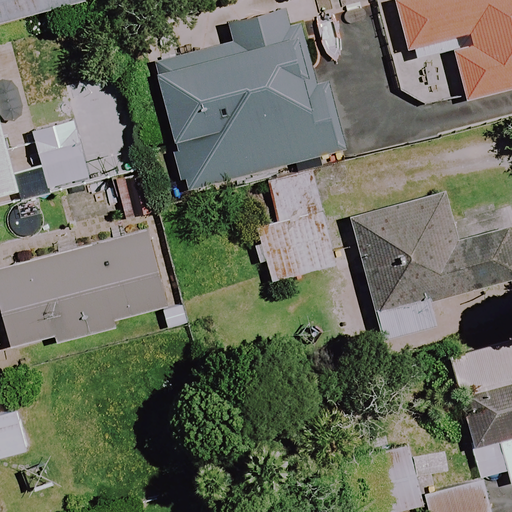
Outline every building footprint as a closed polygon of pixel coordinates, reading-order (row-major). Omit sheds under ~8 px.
[(0,0),(0,25),(91,1),(90,0),(0,0)] [(511,0),(407,0),(421,57),(458,48),(469,94),(511,84),(511,0)] [(237,46),(187,58),(189,68),(156,77),(184,192),(340,154),(309,28),(292,32),(287,12),(232,26),(237,46)] [(86,151),(79,120),(32,132),(39,163),(86,151)] [(269,182),(279,225),(255,231),(267,285),(333,270),(325,233),(311,172),(269,182)] [(465,184),(360,209),(385,313),(490,288),(487,278),(511,271),(511,219),(476,228),(465,184)] [(0,267),(0,352),(17,348),(170,308),(149,229),(0,267)] [(511,361),(481,369),(507,473),(511,471),(511,361)] [(1,414),(0,409),(0,459),(31,451),(18,409),(1,414)] [(381,511),(419,505),(408,448),(360,457),(370,511),(381,511)] [(488,511),(483,486),(427,499),(430,511),(488,511)]
